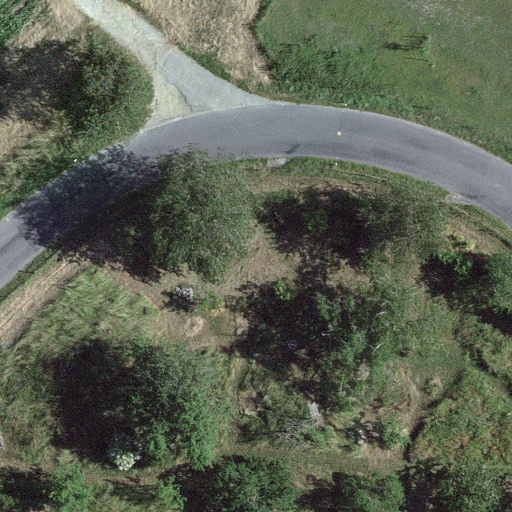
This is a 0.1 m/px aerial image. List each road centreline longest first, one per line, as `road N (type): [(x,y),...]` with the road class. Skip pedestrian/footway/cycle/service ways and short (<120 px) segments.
road 1 (tertiary): [(0,259),(108,173),(213,136),(274,130),(379,139),(435,156),(511,196)]
road 2 (track): [(95,0),(184,74),(226,135)]
